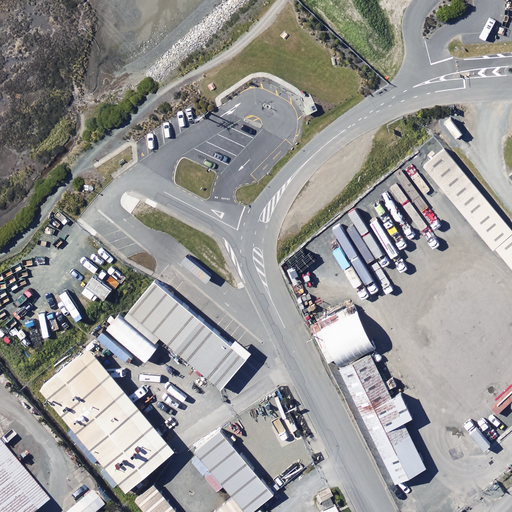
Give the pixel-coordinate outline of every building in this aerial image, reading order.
[(511,229),(447,151),(429,166),(511,267),(511,229)] [(313,276),(302,254),(284,263),(295,285),(313,276)] [(252,358),(160,284),(132,318),(225,392),(252,358)] [(160,348),(122,315),(110,328),(149,361),(160,348)] [(352,321),(322,335),(395,488),(425,473),(403,427),(415,421),(403,396),(391,402),(352,321)] [(170,461),(85,360),(50,390),(48,391),(133,492),(170,461)] [(255,511),(274,497),(220,431),(195,452),(233,498),(244,511),(255,511)] [(0,511),(44,511),(0,457),(0,511)] [(83,502),(99,488),(85,472),(69,486),(83,502)] [(142,511),(244,511),(233,498),(215,511),(174,511),(154,487),(135,503),(142,511)] [(99,488),(83,502),(71,511),(99,511),(111,502),(99,488)] [(332,500),(328,492),(317,497),(321,505),(332,500)]
